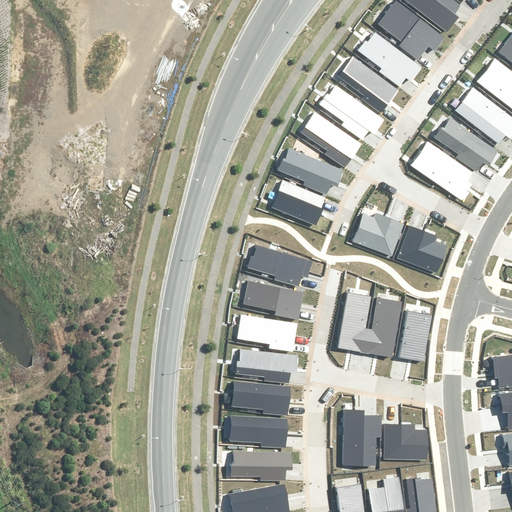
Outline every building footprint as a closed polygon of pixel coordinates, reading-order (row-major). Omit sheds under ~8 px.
[(396,0),(378,25),(401,41),(399,45),(418,59),(429,45),(437,50),(447,37),(396,0)] [(462,4),(455,0),(406,0),(448,32),(460,17),(455,13),(462,4)] [(366,39),(359,49),(384,68),(382,70),(399,83),(405,76),(412,81),(423,67),(375,30),(368,40),(366,39)] [(511,34),(499,52),(511,62),(511,34)] [(353,56),(338,76),(363,95),(361,99),(381,113),(399,89),(353,56)] [(511,69),(495,57),(477,80),(511,106),(511,69)] [(327,94),(319,104),(345,123),(343,125),(360,138),(366,131),(373,136),(384,122),(336,85),(328,95),(327,94)] [(455,110),(499,144),(506,135),(510,138),(511,135),(511,117),(473,87),(455,110)] [(315,112),(301,133),(327,151),(325,154),(345,168),(362,144),(315,112)] [(441,128),(435,136),(460,153),(456,158),(478,173),(484,164),(488,167),(498,152),(450,119),(443,129),(441,128)] [(469,183),(475,174),(429,143),(413,167),(455,195),(463,200),(473,185),(469,183)] [(283,158),(278,169),(307,182),(306,185),(326,193),(329,185),(338,189),(345,172),(290,147),(285,159),(283,158)] [(282,183),(272,208),(316,224),(325,199),(282,183)] [(364,215),(355,240),(393,254),(404,225),(376,214),(374,218),(364,215)] [(398,256),(436,271),(446,246),(436,243),(438,238),(410,227),(398,256)] [(252,245),(245,271),(272,279),(272,281),(294,286),(297,276),(303,278),(307,263),(252,245)] [(246,281),(241,305),(269,310),(269,314),(295,319),(300,292),(246,281)] [(294,324),(238,317),(235,338),(262,341),(262,348),(291,351),(294,324)] [(293,356),(234,351),(233,374),(261,376),(261,381),(284,383),(286,372),(292,372),(293,356)] [(288,416),(290,386),(234,381),(232,407),(263,409),(263,413),(288,416)] [(361,413),(337,412),(338,463),(367,464),(368,434),(377,434),(377,417),(361,417),(361,413)] [(286,448),(287,418),(231,415),(230,441),(261,442),(261,446),(286,448)] [(411,425),(383,425),(381,460),(417,461),(422,457),(421,430),(411,430),(411,425)] [(291,470),(291,452),(234,450),(234,463),(231,463),(230,476),(261,477),(261,480),(286,481),(286,470),(291,470)] [(289,511),(285,484),(230,494),(233,511),(289,511)]
